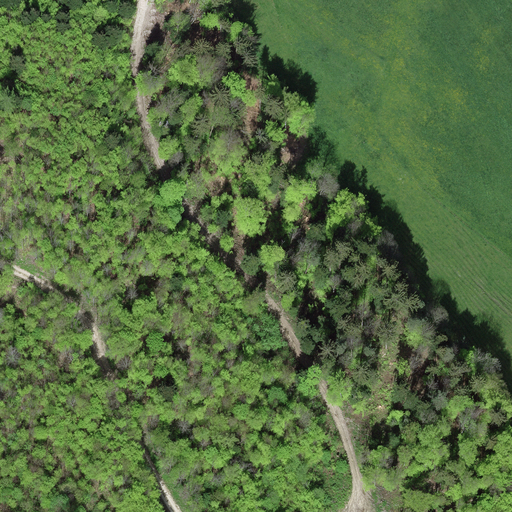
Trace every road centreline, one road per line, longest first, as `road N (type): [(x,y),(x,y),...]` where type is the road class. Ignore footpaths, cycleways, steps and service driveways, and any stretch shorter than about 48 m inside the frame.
road 1 (track): [(143,0),(134,72),(157,160),(188,212),(263,295),(328,398),(350,452),(355,511)]
road 2 (track): [(178,511),(77,311),(0,263)]
